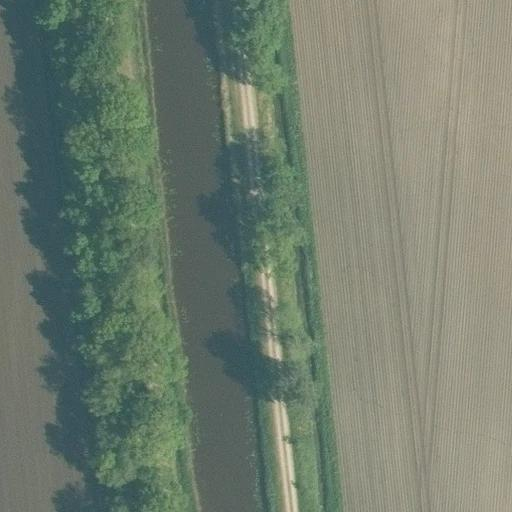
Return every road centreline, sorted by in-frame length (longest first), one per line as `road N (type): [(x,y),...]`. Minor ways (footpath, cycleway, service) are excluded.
road 1 (track): [(112,0),(168,511)]
road 2 (track): [(279,511),(229,0)]
